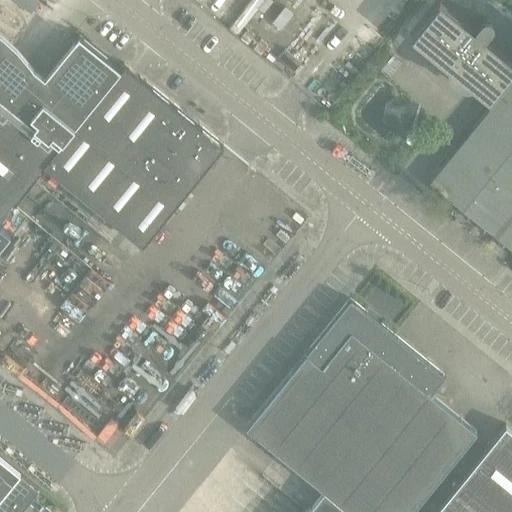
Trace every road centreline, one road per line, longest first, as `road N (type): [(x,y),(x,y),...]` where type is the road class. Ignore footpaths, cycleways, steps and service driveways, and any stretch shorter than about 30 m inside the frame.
road 1 (unclassified): [(117,511),(368,204)]
road 2 (unclassified): [(368,204),(116,0)]
road 3 (unclassified): [(511,320),(368,204)]
road 4 (unclassified): [(114,511),(0,418)]
